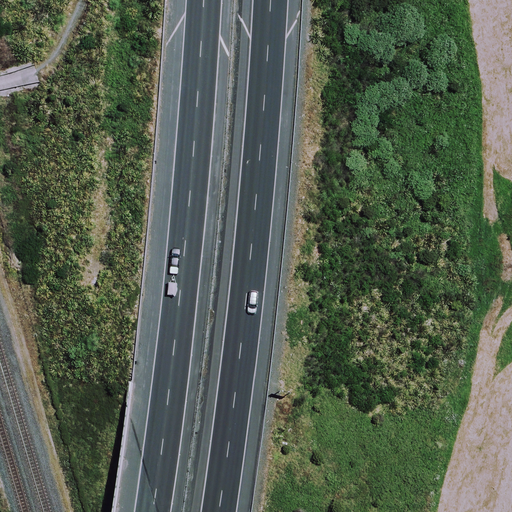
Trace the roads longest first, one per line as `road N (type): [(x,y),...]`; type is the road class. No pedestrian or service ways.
road 1 (motorway): [(267,0),(247,278),(217,511)]
road 2 (motorway): [(150,511),(200,0)]
